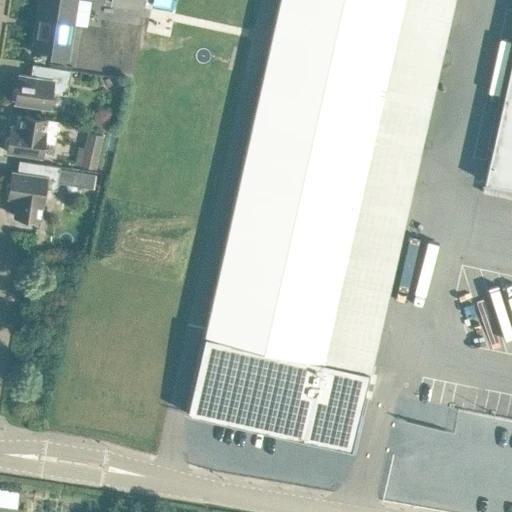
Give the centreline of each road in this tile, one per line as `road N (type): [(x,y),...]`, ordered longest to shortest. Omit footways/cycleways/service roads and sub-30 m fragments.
road 1 (tertiary): [(327,511),(104,467),(0,456)]
road 2 (track): [(259,36),(136,9)]
